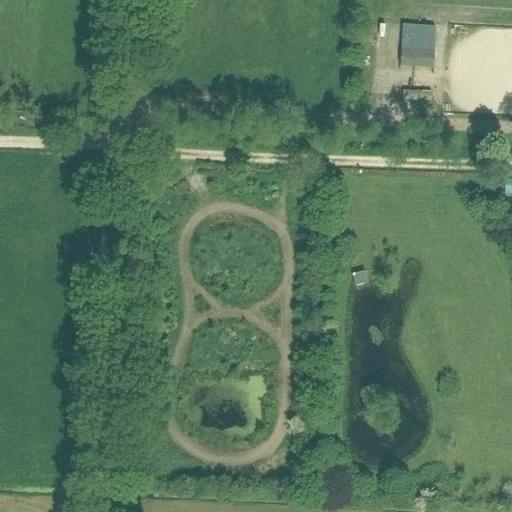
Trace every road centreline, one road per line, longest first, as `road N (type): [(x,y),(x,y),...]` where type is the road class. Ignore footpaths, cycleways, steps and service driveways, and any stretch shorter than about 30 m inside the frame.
road 1 (unclassified): [(104,511),(136,0)]
road 2 (track): [(0,139),(511,165)]
